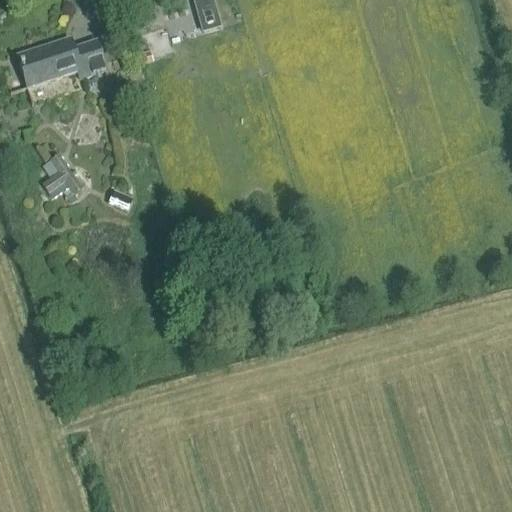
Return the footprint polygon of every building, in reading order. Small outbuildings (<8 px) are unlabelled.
[(192,0),(203,35),(219,30),(210,0),(192,0)] [(72,54),(69,43),(19,59),(30,92),(76,77),(79,85),(105,76),(95,47),(72,54)] [(141,69),(153,66),(150,54),(137,58),(141,69)] [(144,81),(139,69),(126,73),(131,85),(144,81)] [(129,103),(124,89),(106,95),(111,109),(129,103)] [(71,177),(58,158),(41,170),(49,182),(40,188),(52,205),(63,197),(70,208),(76,203),(73,198),(85,190),(74,175),(71,177)] [(131,202),(112,194),(106,208),(126,216),(131,202)]
